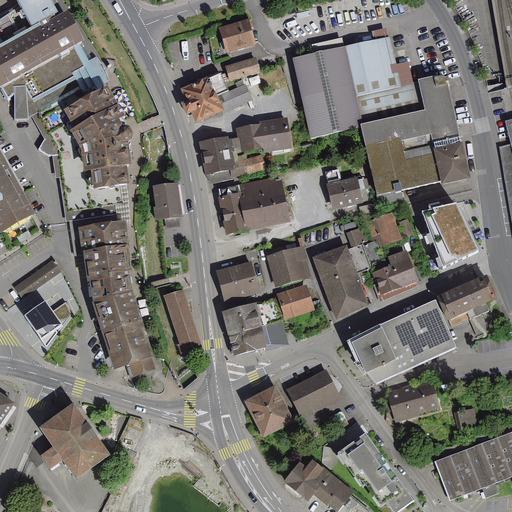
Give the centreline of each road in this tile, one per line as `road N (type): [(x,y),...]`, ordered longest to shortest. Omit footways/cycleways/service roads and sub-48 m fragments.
road 1 (primary): [(134,28),(175,114),(188,164),(218,393)]
road 2 (residential): [(500,262),(467,69),(432,0)]
road 3 (residential): [(322,343),(443,511)]
road 4 (residential): [(500,262),(322,343)]
road 5 (tertiary): [(221,410),(156,409),(47,377)]
road 6 (unknown): [(202,256),(324,213)]
road 7 (residential): [(0,489),(47,377)]
